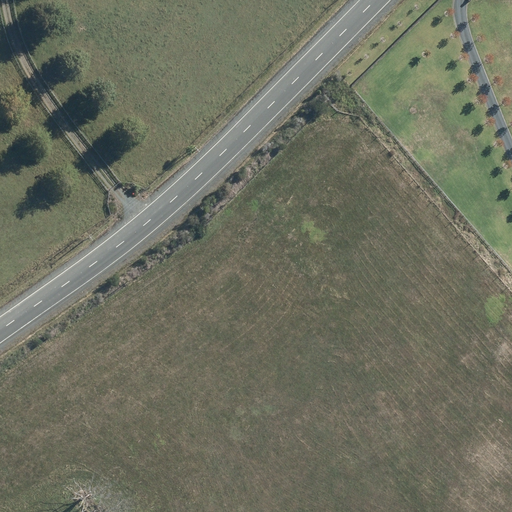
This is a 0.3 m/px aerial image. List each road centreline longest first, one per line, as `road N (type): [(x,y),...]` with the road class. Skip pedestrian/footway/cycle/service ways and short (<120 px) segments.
road 1 (tertiary): [(0,329),(144,224),(378,0)]
road 2 (unknown): [(266,112),(511,426)]
road 3 (unknown): [(177,511),(432,328)]
road 4 (track): [(461,0),(511,158)]
